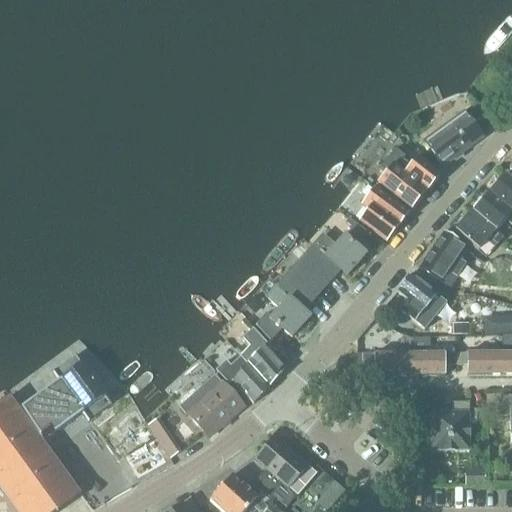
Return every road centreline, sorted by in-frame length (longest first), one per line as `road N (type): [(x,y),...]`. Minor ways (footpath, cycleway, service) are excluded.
road 1 (residential): [(286,402),(511,134)]
road 2 (residential): [(124,511),(229,451),(286,402)]
road 3 (residential): [(370,408),(387,391),(511,388)]
